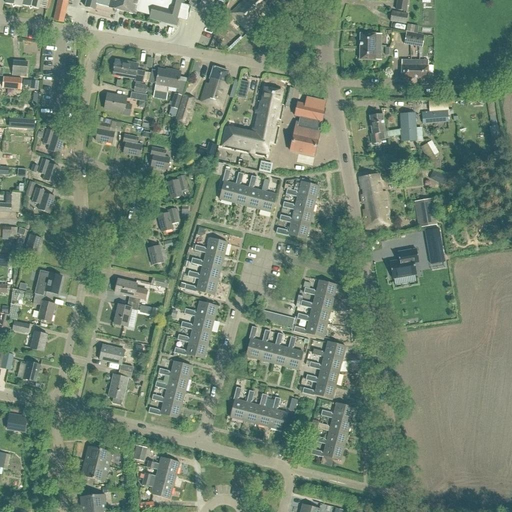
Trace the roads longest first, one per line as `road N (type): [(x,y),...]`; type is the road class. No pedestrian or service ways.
road 1 (residential): [(202,446),(242,291),(271,255),(364,272)]
road 2 (unclassified): [(398,511),(364,272)]
road 3 (residential): [(328,65),(292,70),(96,36)]
road 4 (unclassified): [(364,272),(332,86)]
road 5 (residential): [(83,255),(124,245),(140,191),(77,158)]
road 6 (residential): [(53,407),(83,255)]
road 7 (residential): [(202,446),(53,407)]
road 8 (residential): [(77,158),(96,36)]
